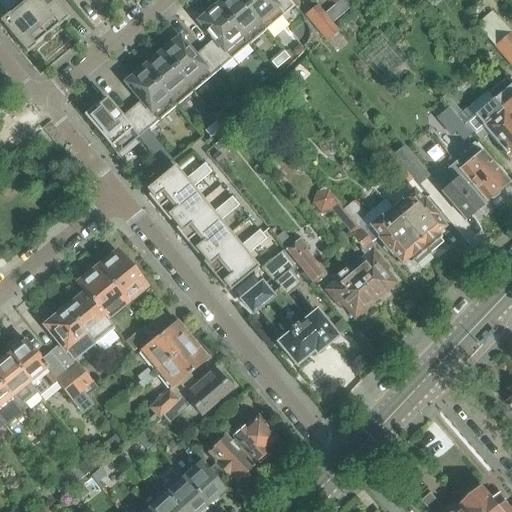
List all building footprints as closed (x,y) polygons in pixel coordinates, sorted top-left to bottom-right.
[(47,37),(18,3),(15,0),(3,0),(0,3),(0,28),(3,27),(26,54),(47,37)] [(50,0),(15,0),(18,3),(47,37),(67,20),(50,0)] [(238,0),(223,0),(222,1),(224,3),(218,8),(217,9),(248,46),(265,31),(238,0)] [(287,0),(238,0),(265,31),(293,7),(287,0)] [(382,0),(364,0),(360,4),(370,14),(384,1),(382,0)] [(217,9),(218,8),(216,6),(205,16),(206,18),(199,24),(213,41),(203,49),(220,69),(248,46),(217,9)] [(339,32),(332,24),(317,7),(304,18),(325,43),(339,32)] [(332,8),(325,14),(332,24),(339,18),(332,8)] [(509,70),(511,67),(511,39),(490,13),(473,27),(509,70)] [(203,49),(194,57),(178,38),(167,48),(168,50),(163,54),(161,55),(192,92),(220,69),(203,49)] [(276,70),(289,59),(283,52),(270,63),(276,70)] [(161,55),(163,54),(161,53),(150,63),(151,64),(145,69),(144,70),(175,107),(192,92),(161,55)] [(144,70),(145,69),(144,67),(132,77),(133,79),(126,85),(140,102),(130,110),(147,130),(175,107),(144,70)] [(511,84),(511,83),(491,101),(498,109),(498,108),(511,123),(511,84)] [(498,109),(491,101),(487,96),(459,120),(458,116),(459,114),(444,96),(438,101),(457,124),(463,130),(466,127),(472,134),(480,142),(488,135),(510,162),(511,160),(511,123),(498,108),(498,109)] [(130,110),(121,118),(105,100),(99,105),(97,104),(83,116),(117,156),(118,156),(147,130),(130,110)] [(210,139),(223,128),(217,121),(204,132),(210,139)] [(464,142),(472,134),(466,127),(463,130),(457,124),(452,128),(464,142)] [(247,145),(258,135),(250,126),(239,136),(247,145)] [(147,150),(157,142),(148,131),(138,139),(147,150)] [(319,142),(318,146),(320,150),(322,152),(324,154),(327,156),(331,156),(334,155),(336,152),(336,148),(335,145),(333,142),(331,140),(328,138),(324,138),(320,140),(319,142)] [(480,154),(475,148),(472,144),(460,154),(462,157),(454,163),(487,202),(489,200),(492,200),(497,196),(498,192),(507,184),(481,153),(480,154)] [(392,157),(392,158),(382,145),(374,152),(404,186),(409,181),(411,180),(392,157)] [(415,188),(427,178),(402,148),(392,157),(411,180),(409,181),(415,188)] [(218,154),(212,159),(217,165),(223,160),(218,154)] [(117,156),(114,159),(121,168),(125,165),(118,156),(117,156)] [(481,208),(487,202),(454,163),(445,171),(449,187),(441,194),(465,221),(481,208)] [(203,165),(194,173),(201,181),(203,180),(210,173),(203,165)] [(192,189),(201,181),(194,173),(185,180),(174,167),(145,191),(151,199),(149,200),(158,210),(188,185),(192,189)] [(202,202),(192,189),(188,185),(158,210),(165,219),(167,218),(173,225),(202,202)] [(422,202),(421,204),(410,191),(394,205),(397,209),(393,213),(429,255),(442,244),(435,236),(443,228),(434,218),(435,217),(422,202)] [(364,258),(348,271),(374,303),(376,301),(380,300),(383,298),(384,294),(395,285),(382,269),(385,266),(369,246),(372,244),(343,210),(328,192),(316,194),(312,206),(317,211),(329,210),(363,251),(360,253),(364,258)] [(231,198),(221,206),(228,215),(229,214),(238,207),(231,198)] [(185,243),(216,218),(212,214),(202,202),(173,225),(179,232),(177,233),(185,243)] [(416,267),(429,255),(393,213),(384,202),(363,220),(349,204),(343,210),(372,244),(376,239),(390,255),(391,254),(401,265),(409,258),(416,267)] [(221,206),(212,214),(216,218),(219,222),(228,215),(221,206)] [(230,235),(219,222),(216,218),(185,243),(193,253),(195,251),(201,259),(230,235)] [(258,232),(249,240),(256,248),(265,240),(258,232)] [(247,256),(256,248),(249,240),(240,247),(230,235),(201,259),(206,265),(204,267),(213,277),(243,252),(247,256)] [(303,253),(307,250),(298,240),(284,251),(311,283),(321,276),(303,253)] [(146,305),(154,299),(116,252),(108,259),(106,257),(95,266),(97,268),(95,269),(128,308),(140,298),(146,305)] [(257,269),(247,256),(243,252),(213,277),(220,286),(222,285),(228,292),(257,269)] [(289,272),(294,268),(281,253),(261,269),(273,284),(265,291),(260,285),(240,301),(251,314),(256,310),(281,340),(276,344),(294,367),(312,353),(315,356),(336,338),(316,314),(315,312),(305,320),(286,297),(301,285),(289,272)] [(108,324),(128,308),(95,269),(88,275),(86,273),(75,282),(77,284),(76,285),(83,294),(108,324)] [(372,304),(374,303),(348,271),(324,291),(337,307),(340,304),(353,320),(364,311),(368,310),(370,308),(372,304)] [(112,330),(108,324),(83,294),(76,300),(74,298),(62,308),(92,346),(112,330)] [(72,362),(92,346),(62,308),(51,318),(52,320),(44,327),(59,346),(49,353),(65,373),(83,395),(93,387),(75,365),(72,362)] [(175,324),(172,326),(162,314),(143,330),(147,336),(153,342),(141,352),(156,371),(190,343),(184,336),(187,334),(178,324),(176,325),(175,324)] [(125,342),(134,353),(150,339),(147,336),(143,330),(141,329),(125,342)] [(24,342),(21,346),(18,342),(8,351),(10,354),(7,357),(29,384),(37,394),(40,397),(56,383),(82,415),(92,406),(86,398),(83,395),(65,373),(49,353),(40,361),(24,342)] [(199,348),(196,350),(190,343),(156,371),(171,389),(169,391),(149,409),(150,411),(154,416),(147,422),(150,425),(157,418),(158,419),(162,416),(177,401),(184,395),(182,394),(197,382),(189,374),(206,361),(205,360),(207,358),(199,348)] [(134,358),(132,355),(131,353),(125,357),(129,362),(134,358)] [(37,394),(29,384),(7,357),(5,358),(4,357),(0,360),(0,383),(11,398),(22,411),(27,408),(24,404),(37,394)] [(149,376),(151,374),(147,370),(137,379),(141,383),(141,384),(150,377),(149,376)] [(221,376),(219,377),(213,371),(198,384),(197,382),(182,394),(184,395),(177,401),(162,416),(168,423),(190,406),(199,417),(232,389),(221,376)] [(142,388),(152,380),(150,377),(141,384),(141,383),(139,384),(142,388)] [(22,411),(11,398),(0,383),(0,420),(4,426),(5,427),(22,413),(22,412),(22,411)] [(264,450),(276,441),(257,418),(236,436),(235,434),(232,437),(255,464),(256,463),(258,465),(267,457),(265,454),(267,453),(264,450)] [(145,448),(151,443),(143,433),(137,439),(145,448)] [(112,452),(122,444),(115,435),(105,443),(112,452)] [(253,468),(243,458),(224,438),(205,456),(230,482),(234,478),(238,482),(240,480),(243,480),(250,473),(250,470),(253,468)] [(224,491),(192,454),(188,450),(185,453),(193,463),(190,466),(193,470),(182,480),(207,507),(209,505),(212,505),(217,501),(217,498),(224,491)] [(85,459),(75,468),(83,477),(94,468),(85,459)] [(96,483),(105,475),(100,470),(91,478),(96,483)] [(62,498),(70,491),(60,480),(52,486),(62,498)] [(203,511),(204,509),(207,507),(182,480),(173,488),(170,485),(166,488),(161,481),(157,484),(180,511),(203,511)] [(180,511),(157,484),(153,487),(159,494),(155,497),(158,501),(147,511),(180,511)] [(82,486),(73,493),(79,501),(85,495),(86,491),(82,486)] [(498,498),(493,502),(484,491),(463,509),(465,511),(511,511),(511,509),(510,511),(498,498)]
